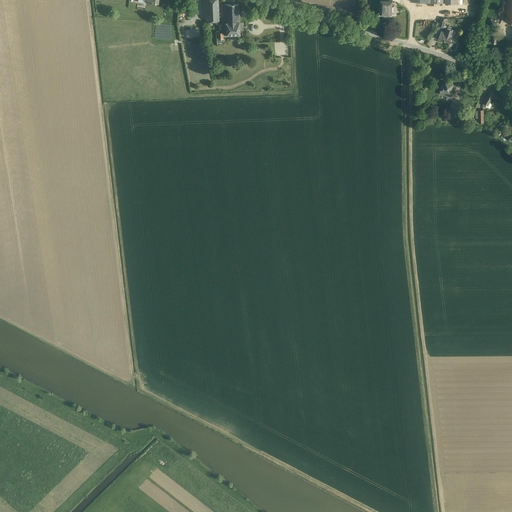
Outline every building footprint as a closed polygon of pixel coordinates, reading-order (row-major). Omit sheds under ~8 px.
[(203,0),(204,4),(204,21),(219,21),(218,0),(203,0)] [(380,0),(380,9),(380,14),(392,15),(392,13),(394,13),(395,12),(396,6),(395,5),(393,5),(393,1),(380,0)] [(478,0),(464,0),(464,11),(478,12),(478,0)] [(226,35),(240,34),(239,4),(225,4),(226,35)] [(447,18),(442,18),(439,25),(444,27),(447,18)] [(453,31),(451,30),(452,27),(448,26),(445,33),(441,31),(439,39),(449,42),(453,31)] [(448,112),(450,112),(459,115),(463,104),(452,101),(453,99),(449,97),(453,84),(445,81),(444,86),(442,85),(441,90),(439,94),(447,97),(446,101),(451,103),(449,108),(448,112)] [(483,103),(482,105),(489,109),(492,104),(490,102),(494,94),(490,92),(485,100),(485,99),(483,103)] [(483,110),(478,110),(475,110),(476,117),(479,117),(479,121),(479,123),(483,123),(483,120),(484,120),(483,110)]
